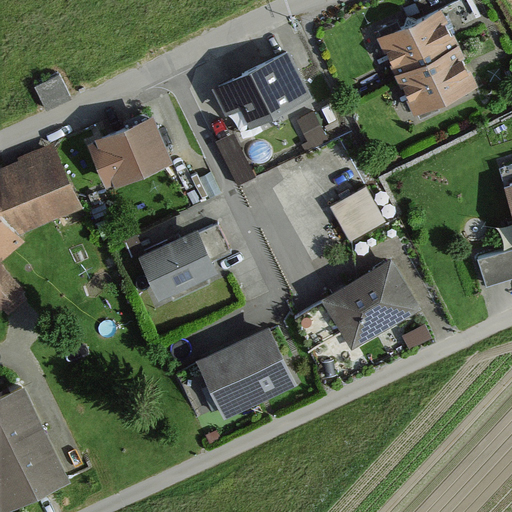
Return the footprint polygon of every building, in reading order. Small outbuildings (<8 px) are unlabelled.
[(440,7),(378,37),(396,74),(458,44),(440,7)] [(458,44),(396,74),(416,111),(476,81),(458,44)] [(286,50),(213,85),(226,112),(243,104),(252,123),(309,96),(286,50)] [(70,97),(60,75),(35,86),(46,109),(70,97)] [(152,115),(88,143),(108,187),(172,158),(152,115)] [(322,120),(305,127),(312,144),(329,137),(322,120)] [(0,172),(0,245),(18,229),(79,203),(54,148),(0,172)] [(511,248),(478,259),(486,287),(511,278),(511,181),(504,184),(511,210),(511,248)] [(384,221),(366,188),(331,208),(350,241),(384,221)] [(193,229),(138,256),(158,296),(213,269),(193,229)] [(391,257),(323,294),(352,347),(420,310),(391,257)] [(22,290),(0,261),(0,301),(4,306),(22,290)] [(411,342),(433,335),(428,320),(406,328),(411,342)] [(268,322),(194,357),(224,420),(299,385),(268,322)] [(23,384),(0,395),(0,452),(46,431),(23,384)] [(46,431),(0,452),(0,504),(3,510),(69,478),(46,431)]
